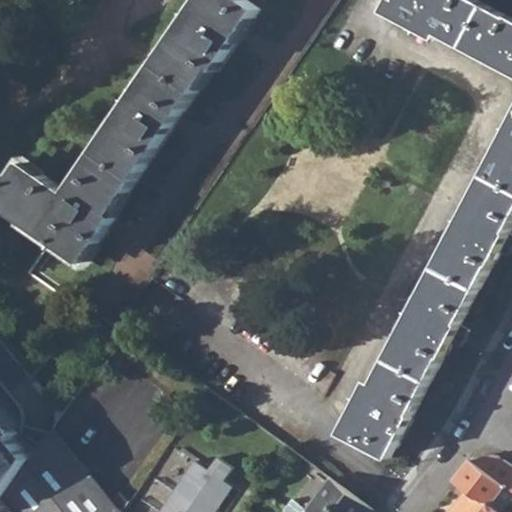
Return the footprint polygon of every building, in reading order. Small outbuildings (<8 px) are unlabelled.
[(0,0),(0,21),(21,0),(0,0)] [(0,201),(0,202),(87,262),(118,217),(114,214),(215,68),(220,71),(263,9),(249,0),(204,0),(70,193),(26,162),(0,201)] [(511,122),(349,431),(395,456),(405,440),(406,442),(420,415),(417,413),(449,352),(451,355),(459,340),(468,344),(475,327),(467,323),(500,259),(502,259),(508,247),(511,249),(511,14),(485,0),(397,0),(392,10),(511,73),(511,122)] [(0,404),(0,505),(6,496),(35,456),(18,436),(8,425),(13,421),(4,409),(0,404)] [(8,425),(18,436),(23,431),(20,428),(24,425),(8,406),(4,409),(13,421),(8,425)] [(6,496),(18,511),(125,511),(134,499),(125,489),(117,496),(57,424),(35,456),(6,496)] [(475,488),(494,503),(508,486),(511,488),(511,461),(498,453),(477,456),(462,478),(475,488)] [(199,511),(235,463),(223,455),(213,468),(200,458),(162,511),(199,511)] [(219,511),(238,484),(229,478),(238,466),(235,463),(199,511),(219,511)] [(336,478),(311,509),(314,511),(313,511),(366,511),(372,504),(336,478)] [(504,511),(494,503),(475,488),(455,511),(504,511)] [(311,509),(298,499),(290,510),(291,511),(313,511),(314,511),(311,509)]
